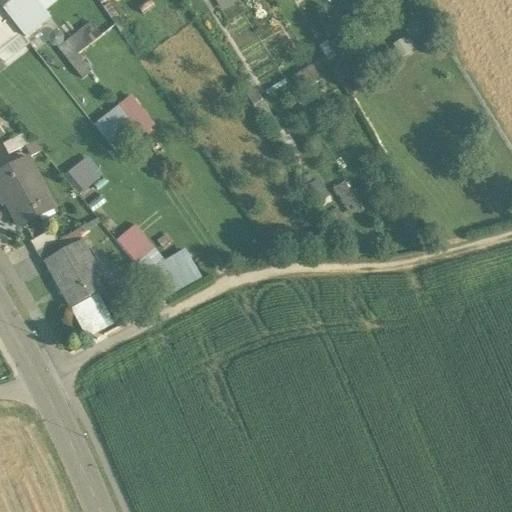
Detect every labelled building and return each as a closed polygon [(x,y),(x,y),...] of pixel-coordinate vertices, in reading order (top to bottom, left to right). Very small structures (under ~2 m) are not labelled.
[(16,0),(0,0),(0,8),(11,22),(19,16),(10,5),(16,0)] [(43,11),(34,0),(18,0),(18,1),(32,20),(43,11)] [(56,1),(54,0),(34,0),(43,11),(56,1)] [(0,8),(0,51),(21,35),(11,22),(0,8)] [(92,25),(68,43),(78,55),(101,37),(92,25)] [(78,55),(68,43),(59,51),(68,63),(78,55)] [(23,134),(2,145),(8,156),(29,145),(23,134)] [(27,159),(0,174),(0,193),(19,228),(54,209),(27,159)] [(51,232),(30,243),(36,253),(36,254),(56,242),(51,232)] [(99,275),(81,242),(62,253),(45,262),(63,295),(62,295),(70,309),(102,291),(94,278),(99,275)] [(56,243),(36,254),(42,264),(45,262),(62,253),(56,243)]
